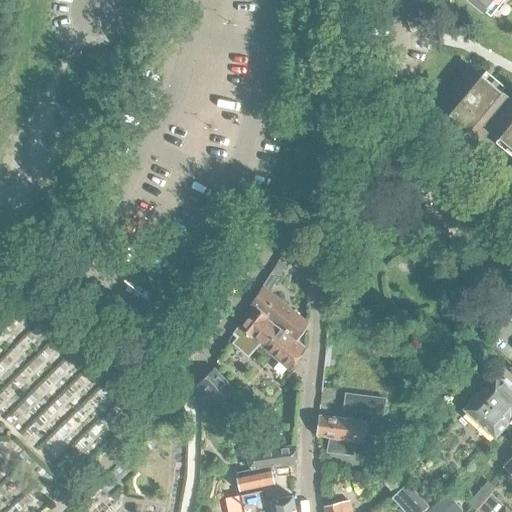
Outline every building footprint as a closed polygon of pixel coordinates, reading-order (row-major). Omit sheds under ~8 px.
[(470,0),(491,17),(504,0),(470,0)] [(488,129),(511,99),(471,65),(438,105),(479,140),(488,129)] [(511,97),(511,99),(488,129),(511,148),(511,97)] [(312,243),(300,241),(292,239),(282,255),(311,261),(312,243)] [(269,291),(280,276),(286,267),(279,262),(250,304),(255,307),(248,318),(259,327),(268,316),(297,340),(310,325),(269,291)] [(249,357),(259,344),(289,369),(306,349),(297,341),(297,340),(268,316),(259,327),(248,318),(241,328),(238,326),(232,335),(237,339),(233,344),(249,357)] [(197,384),(206,393),(216,404),(233,389),(214,368),(197,384)] [(495,439),(511,420),(511,388),(496,374),(463,410),(495,439)] [(384,415),(386,400),(348,395),(346,410),(384,415)] [(316,437),(330,439),(328,452),(353,455),(355,445),(365,446),(369,423),(353,421),(319,415),(316,437)] [(251,471),(295,464),(297,464),(295,446),(246,453),(251,471)] [(511,457),(503,467),(511,475),(511,457)] [(265,471),(237,476),(240,490),(268,485),(265,471)] [(390,471),(381,480),(394,494),(403,485),(390,471)] [(473,511),(490,493),(495,487),(487,481),(467,504),(470,506),(465,511),(473,511)] [(400,490),(391,498),(400,508),(409,500),(420,511),(421,511),(426,508),(405,485),(400,490)] [(448,490),(427,508),(430,511),(456,511),(463,506),(448,490)] [(295,511),(292,495),(263,501),(261,491),(241,495),(242,496),(233,497),(236,511),(295,511)] [(508,511),(490,493),(473,511),(508,511)] [(324,506),(325,511),(352,511),(350,500),(324,506)]
